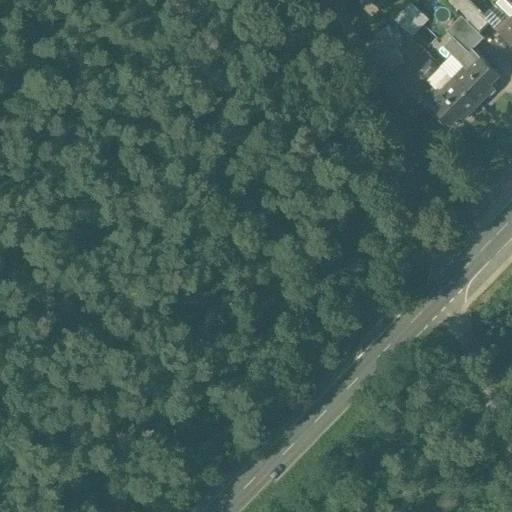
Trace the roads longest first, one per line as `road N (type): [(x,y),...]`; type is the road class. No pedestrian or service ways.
road 1 (secondary): [(451,285),(231,511)]
road 2 (unclassified): [(451,285),(335,0)]
road 3 (unclassified): [(511,438),(451,285)]
